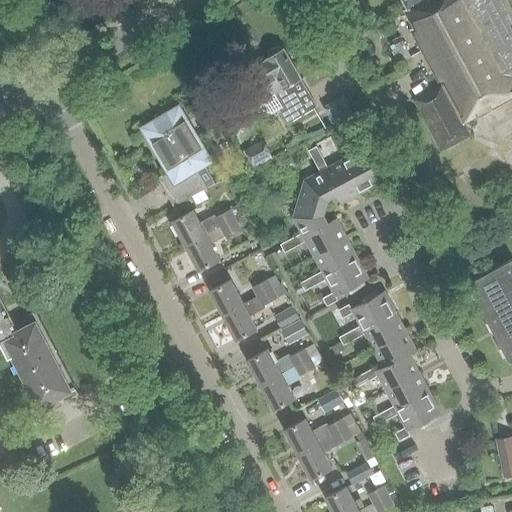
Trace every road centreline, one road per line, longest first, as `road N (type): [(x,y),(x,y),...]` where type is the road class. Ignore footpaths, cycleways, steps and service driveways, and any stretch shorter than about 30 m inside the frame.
road 1 (residential): [(279,511),(45,82)]
road 2 (residential): [(511,385),(465,381),(402,266)]
road 3 (unclassified): [(45,82),(184,0)]
road 4 (residential): [(402,266),(421,247),(418,231),(404,221),(382,228),(376,242),(394,266)]
